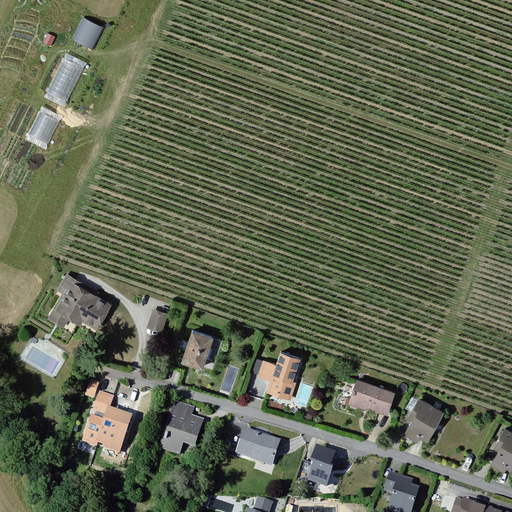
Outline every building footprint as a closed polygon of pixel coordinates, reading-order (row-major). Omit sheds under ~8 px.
[(75,38),(96,47),(105,25),(85,16),(75,38)] [(68,51),(47,95),(66,104),(87,60),(68,51)] [(49,144),(62,115),(42,107),(29,135),(49,144)] [(111,301),(63,272),(39,312),(61,325),(66,316),(80,324),(82,320),(95,328),(111,301)] [(155,306),(150,324),(166,328),(170,311),(155,306)] [(212,333),(188,325),(177,359),(201,367),(212,333)] [(303,356),(276,347),(271,360),(260,356),(254,373),(271,379),(267,391),(288,398),(303,356)] [(87,394),(98,396),(101,380),(91,378),(87,394)] [(354,379),(345,404),(384,419),(394,394),(354,379)] [(416,397),(395,434),(421,448),(442,411),(416,397)] [(193,408),(172,400),(154,445),(176,454),(181,446),(191,447),(201,421),(190,417),(193,408)] [(131,417),(105,407),(91,445),(117,454),(131,417)] [(280,440),(242,427),(233,453),(271,466),(280,440)] [(511,477),(511,433),(502,428),(483,466),(511,480),(511,477)] [(336,456),(313,447),(306,464),(312,467),(306,481),(327,489),(332,477),(329,472),(336,456)] [(413,481),(388,472),(383,487),(392,490),(385,511),(387,511),(410,511),(420,487),(412,484),(413,481)] [(506,511),(458,497),(453,511),(506,511)] [(269,511),(272,503),(258,499),(253,511),(269,511)]
